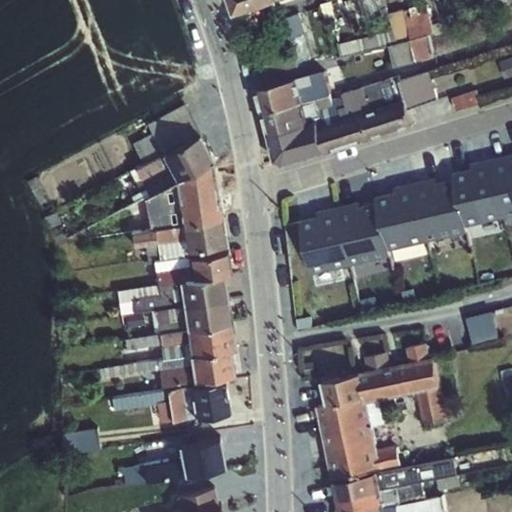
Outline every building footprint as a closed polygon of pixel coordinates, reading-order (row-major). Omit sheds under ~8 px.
[(230,0),(236,13),(279,0),(278,0),(230,0)] [(315,11),(317,35),(328,35),(327,10),(315,11)] [(289,14),(294,39),(311,35),(306,11),(289,14)] [(303,66),(300,50),(269,56),(272,72),(303,66)] [(312,98),(331,93),(323,70),(257,88),(262,111),(312,98)] [(355,88),(371,138),(414,124),(410,108),(438,97),(429,70),(401,78),(399,74),(364,86),(364,85),(355,88)] [(318,120),(327,151),(371,138),(355,88),(342,92),(342,96),(332,98),(331,93),(312,98),(318,120)] [(268,134),(318,120),(312,98),(262,111),(268,134)] [(162,152),(198,133),(183,103),(146,123),(151,133),(133,142),(142,162),(133,167),(149,192),(176,178),(162,152)] [(318,120),(268,134),(275,160),(284,165),(327,151),(318,120)] [(162,152),(176,178),(213,160),(198,133),(162,152)] [(505,215),(511,213),(511,154),(491,158),(505,215)] [(505,215),(491,158),(469,163),(470,168),(453,173),(454,179),(467,223),(505,215)] [(147,208),(179,204),(218,190),(213,160),(176,178),(149,192),(144,194),(147,208)] [(37,175),(28,180),(44,214),(53,209),(37,175)] [(428,239),(469,230),(467,223),(454,179),(437,181),(436,176),(414,181),(428,239)] [(428,239),(414,181),(394,185),(395,192),(376,196),(377,202),(392,247),(428,239)] [(179,204),(182,223),(222,217),(218,190),(179,204)] [(88,240),(93,239),(97,238),(106,236),(111,236),(154,228),(182,223),(179,204),(147,208),(144,194),(85,225),(87,237),(88,240)] [(351,262),(392,253),(392,247),(377,202),(359,206),(357,201),(337,205),(351,262)] [(351,262),(337,205),(317,209),(318,216),(301,220),(313,271),(351,262)] [(186,249),(196,247),(225,243),(222,217),(182,223),(186,249)] [(154,228),(111,236),(112,244),(134,240),(135,246),(146,245),(148,260),(152,260),(156,283),(179,278),(194,276),(190,255),(197,254),(196,247),(186,249),(182,223),(154,228)] [(106,236),(97,238),(98,248),(108,247),(106,236)] [(81,240),(86,250),(94,249),(93,239),(88,240),(87,237),(81,240)] [(86,250),(81,240),(56,253),(62,264),(87,252),(86,250)] [(190,255),(194,276),(213,273),(213,275),(224,273),(230,272),(226,250),(197,254),(190,255)] [(194,276),(179,278),(183,303),(227,297),(224,273),(213,275),(213,273),(194,276)] [(179,278),(156,283),(116,289),(120,314),(155,309),(183,303),(179,278)] [(183,303),(187,326),(231,321),(227,297),(183,303)] [(75,298),(59,300),(61,321),(77,319),(75,298)] [(183,303),(155,309),(158,331),(187,326),(183,303)] [(142,311),(123,315),(125,328),(145,324),(142,311)] [(493,311),(468,317),(473,338),(498,332),(493,311)] [(187,326),(191,353),(230,347),(235,348),(231,321),(187,326)] [(162,357),(190,353),(191,353),(187,326),(158,331),(117,338),(119,351),(160,345),(162,357)] [(190,353),(194,380),(234,373),(230,347),(191,353),(190,353)] [(368,370),(392,365),(388,351),(365,355),(368,370)] [(190,353),(162,357),(98,367),(100,378),(159,369),(161,384),(194,380),(190,353)] [(329,403),(368,402),(379,399),(390,397),(403,394),(417,392),(442,386),(434,356),(392,365),(368,370),(360,372),(324,380),(329,403)] [(190,384),(194,417),(199,416),(218,413),(234,411),(229,378),(190,384)] [(194,417),(190,384),(111,396),(113,409),(156,402),(160,421),(194,417)] [(442,386),(417,392),(424,424),(447,419),(442,386)] [(368,402),(373,426),(387,423),(396,421),(393,409),(383,412),(379,399),(368,402)] [(368,402),(329,403),(318,405),(326,442),(374,433),(373,426),(368,402)] [(97,427),(62,431),(63,453),(100,448),(97,427)] [(374,433),(326,442),(333,479),(381,468),(378,451),(378,449),(374,433)] [(182,457),(185,472),(226,465),(221,435),(179,443),(182,457)] [(378,451),(381,468),(382,471),(401,467),(415,465),(412,450),(405,451),(405,443),(378,449),(378,451)] [(142,464),(145,480),(185,472),(182,457),(142,464)] [(378,472),(381,490),(383,507),(426,499),(423,482),(435,480),(438,492),(462,488),(455,457),(415,465),(401,467),(382,471),(378,472)] [(145,480),(142,464),(122,468),(126,484),(145,480)] [(381,490),(378,472),(334,481),(337,498),(381,490)] [(182,510),(183,511),(190,511),(223,505),(215,486),(176,494),(182,510)] [(339,511),(354,511),(363,511),(383,507),(381,490),(337,498),(339,511)] [(363,511),(445,511),(443,495),(426,499),(383,507),(363,511)]
